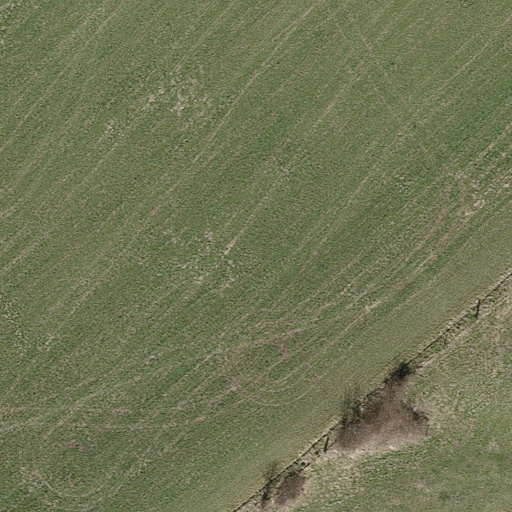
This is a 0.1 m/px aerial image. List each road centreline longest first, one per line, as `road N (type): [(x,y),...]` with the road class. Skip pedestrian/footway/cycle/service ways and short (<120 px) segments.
road 1 (motorway): [(461,0),(147,511)]
road 2 (motorway): [(442,511),(511,398)]
